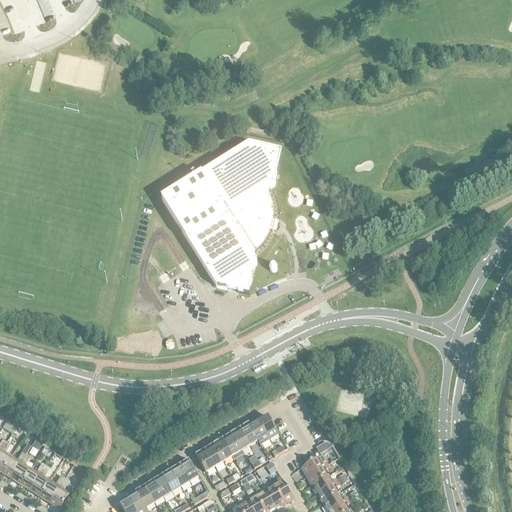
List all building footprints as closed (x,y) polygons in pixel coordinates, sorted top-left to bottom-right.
[(269,195),(270,191),(270,190),(274,187),(282,154),(249,146),(162,201),(216,289),(249,296),(257,263),(254,259),(256,253),(261,248),(266,241),(270,234),(272,227),(274,219),(272,205),(269,195)] [(268,419),(260,424),(270,441),(278,435),(268,419)] [(251,429),(258,442),(260,446),(270,441),(260,424),(251,429)] [(249,425),(240,431),(250,447),(258,442),(251,429),(249,425)] [(240,431),(231,436),(241,453),(250,447),(240,431)] [(231,436),(222,441),(232,458),(234,461),(243,456),(241,453),(231,436)] [(222,441),(213,446),(223,463),(232,458),(222,441)] [(6,444),(0,453),(0,473),(1,474),(11,458),(5,454),(10,447),(6,444)] [(11,458),(1,474),(5,476),(6,474),(12,478),(25,456),(31,448),(27,446),(16,461),(11,458)] [(213,446),(205,452),(215,468),(223,463),(213,446)] [(328,451),(325,446),(318,450),(321,455),(328,451)] [(276,451),(278,455),(285,451),(282,447),(276,451)] [(205,452),(196,457),(206,474),(215,468),(205,452)] [(25,456),(12,478),(17,481),(16,483),(20,486),(30,470),(25,467),(29,459),(25,456)] [(319,459),(301,470),(302,470),(304,472),(303,473),(306,479),(328,466),(326,463),(322,457),(319,459)] [(189,461),(180,467),(190,484),(199,478),(189,461)] [(252,465),(254,470),(261,466),(258,462),(252,465)] [(272,464),(265,467),(268,472),(274,468),(272,464)] [(30,470),(20,486),(24,489),(26,486),(31,490),(45,467),(41,465),(37,471),(36,474),(30,470)] [(328,466),(306,479),(310,485),(311,484),(313,487),(330,477),(326,471),(330,469),(328,466)] [(45,467),(31,490),(37,493),(35,495),(39,498),(49,482),(44,479),(45,477),(50,470),(45,467)] [(180,467),(171,472),(181,489),(190,484),(180,467)] [(263,469),(256,473),(259,477),(265,473),(263,469)] [(172,494),(181,489),(171,472),(162,477),(172,494)] [(49,482),(39,498),(43,501),(45,499),(50,502),(64,480),(60,477),(56,484),(55,486),(49,482)] [(162,477),(153,483),(163,499),(172,494),(162,477)] [(226,481),(229,485),(235,482),(232,477),(226,481)] [(330,477),(313,487),(318,496),(338,483),(336,480),(333,482),(330,477)] [(288,504),(294,500),(281,479),(277,481),(280,485),(274,488),(284,505),(287,503),(288,504)] [(64,480),(50,502),(56,505),(54,508),(59,511),(69,495),(63,491),(65,489),(69,482),(64,480)] [(153,483),(145,488),(155,505),(163,499),(153,483)] [(224,483),(214,488),(215,490),(220,491),(226,487),(224,483)] [(338,483),(318,496),(323,504),(340,494),(337,489),(340,487),(338,483)] [(239,490),(236,485),(229,489),(232,494),(239,490)] [(146,510),(147,510),(155,505),(145,488),(135,494),(138,498),(138,497),(146,510)] [(276,510),(284,505),(274,488),(269,491),(267,488),(263,490),(276,510)] [(221,494),(220,498),(221,501),(231,495),(228,490),(221,494)] [(264,511),(272,511),(276,510),(263,490),(260,492),(262,495),(257,498),(264,511)] [(207,492),(198,498),(201,502),(207,498),(208,494),(207,492)] [(340,494),(323,504),(327,511),(330,511),(349,501),(347,498),(343,500),(340,494)] [(138,498),(130,503),(135,511),(147,511),(147,510),(146,510),(138,497),(138,498)] [(194,506),(201,502),(198,498),(195,500),(193,497),(190,499),(194,506)] [(253,511),(264,511),(257,498),(251,502),(249,498),(246,500),(253,511)] [(241,511),(253,511),(246,500),(243,502),(245,506),(239,509),(241,511)] [(349,501),(330,511),(350,511),(351,511),(348,507),(351,504),(349,501)] [(209,502),(203,505),(206,510),(215,504),(213,503),(209,502)] [(122,511),(135,511),(130,503),(121,508),(122,511)]
